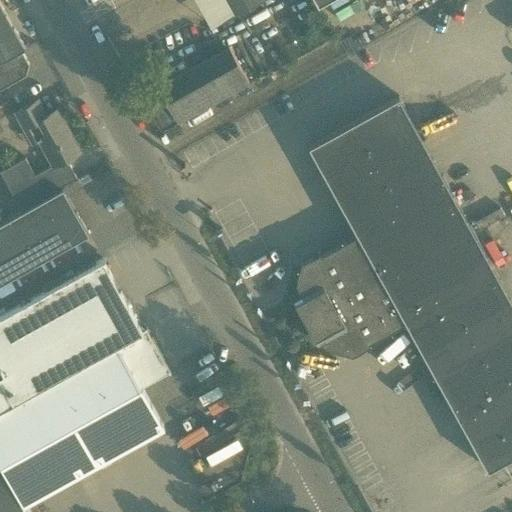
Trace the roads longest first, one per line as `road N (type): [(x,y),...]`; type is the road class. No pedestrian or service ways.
road 1 (unclassified): [(319,471),(60,0)]
road 2 (unknown): [(212,169),(382,79),(488,83)]
road 3 (unknown): [(212,169),(318,227)]
